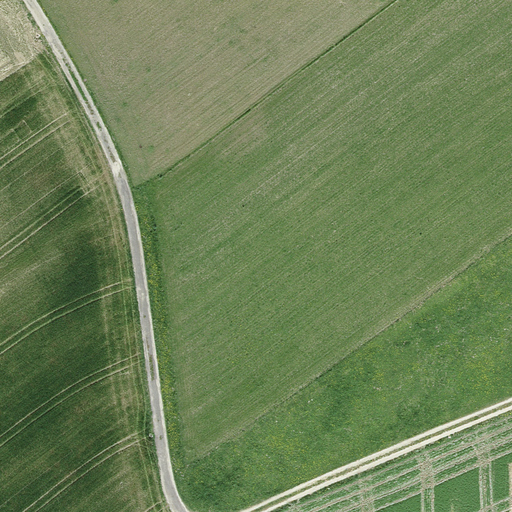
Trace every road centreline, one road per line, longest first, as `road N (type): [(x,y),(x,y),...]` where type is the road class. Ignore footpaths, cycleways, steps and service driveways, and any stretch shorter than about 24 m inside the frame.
road 1 (track): [(27,0),(108,145),(129,204),(171,498),(184,511)]
road 2 (track): [(245,511),(511,403)]
